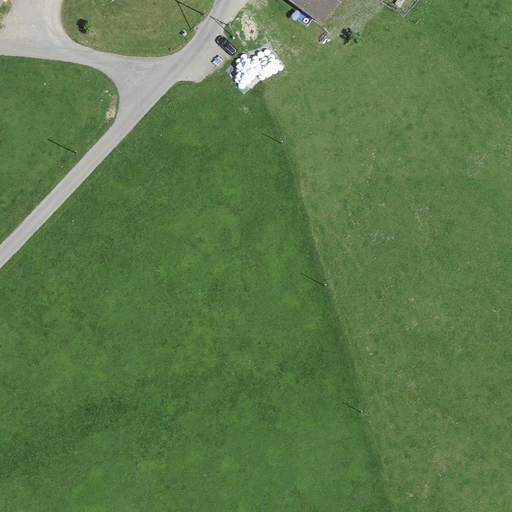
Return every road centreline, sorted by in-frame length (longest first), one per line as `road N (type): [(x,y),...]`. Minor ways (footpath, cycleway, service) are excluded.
road 1 (unclassified): [(159,86),(0,256)]
road 2 (unclassified): [(159,86),(134,72),(27,49)]
